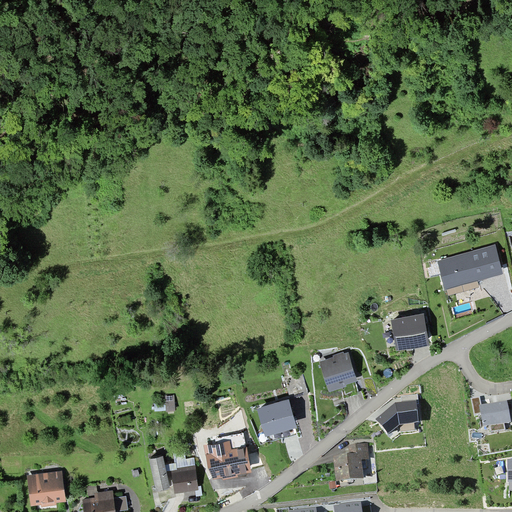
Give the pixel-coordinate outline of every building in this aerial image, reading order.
[(494,247),(441,261),(448,285),(500,271),(494,247)] [(423,310),(391,315),(397,345),(429,339),(423,310)] [(329,386),(353,378),(346,355),(321,363),(329,386)] [(286,379),(291,397),(307,393),(302,375),(286,379)] [(174,399),(166,400),(167,409),(176,408),(175,399),(174,399)] [(288,400),(258,409),(266,436),(296,427),(288,400)] [(510,426),(506,405),(481,410),(484,430),(510,426)] [(417,426),(415,406),(396,408),(376,425),(388,438),(399,428),(417,426)] [(219,460),(221,472),(247,467),(243,446),(222,450),(220,443),(206,446),(209,462),(219,460)] [(365,459),(363,446),(350,447),(351,455),(352,455),(353,460),(336,462),(338,481),(358,478),(358,471),(366,470),(365,459)] [(150,458),(156,486),(167,484),(161,455),(150,458)] [(171,470),(174,490),(197,486),(194,466),(171,470)] [(43,475),(29,477),(32,502),(62,498),(59,475),(43,478),(43,475)] [(82,497),(83,511),(116,511),(116,509),(114,496),(113,488),(95,491),(96,495),(82,497)] [(126,494),(114,496),(116,509),(128,507),(126,494)] [(362,511),(361,502),(334,505),(334,511),(362,511)]
